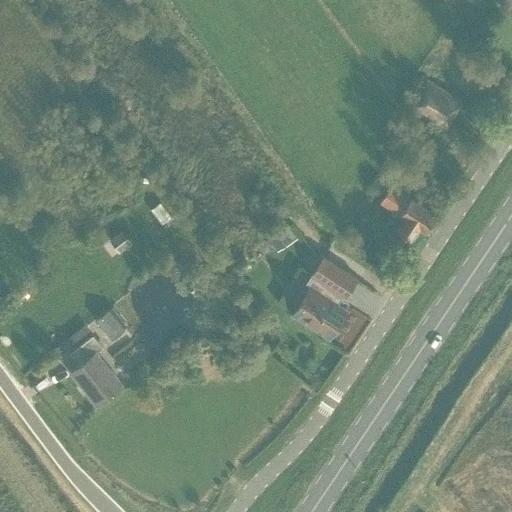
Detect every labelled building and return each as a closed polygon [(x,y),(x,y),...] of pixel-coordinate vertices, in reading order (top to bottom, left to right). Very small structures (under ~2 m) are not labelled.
[(462,100),(426,77),(408,105),(444,128),(462,100)] [(437,214),(411,197),(410,198),(391,185),(380,201),(405,217),(398,229),(411,238),(419,226),(426,231),(437,214)] [(156,199),(148,206),(160,220),(168,213),(156,199)] [(361,207),(354,216),(364,223),(370,214),(361,207)] [(298,238),(290,225),(269,237),(277,250),(298,238)] [(132,242),(123,230),(109,240),(119,252),(132,242)] [(328,339),(345,312),(347,309),(336,302),(340,295),(344,297),(357,278),(321,255),(309,274),(310,275),(304,283),(307,285),(288,313),(328,339)] [(0,304),(4,309),(19,297),(9,284),(0,291),(0,304)] [(123,329),(107,309),(95,319),(111,339),(123,329)] [(79,363),(70,371),(96,404),(121,383),(96,351),(102,346),(92,334),(70,352),(79,363)] [(42,372),(58,359),(48,346),(32,359),(42,372)]
